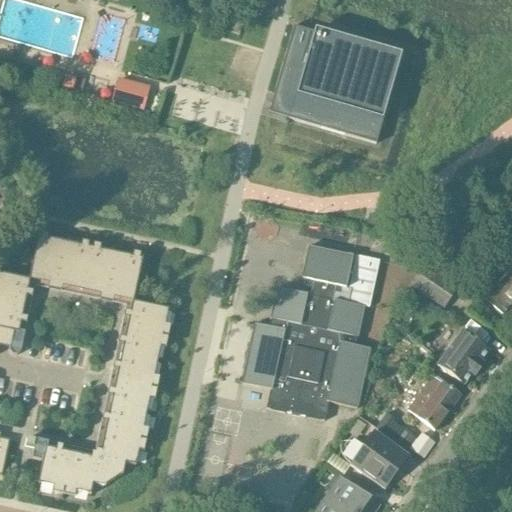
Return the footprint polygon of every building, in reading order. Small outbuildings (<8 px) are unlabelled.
[(219,32),(238,37),(241,25),(222,20),(219,32)] [(292,28),(269,107),(367,135),(377,137),(402,51),(294,20),(292,28)] [(0,65),(60,82),(61,76),(0,59),(0,65)] [(80,94),(83,81),(64,76),(61,89),(80,94)] [(140,110),(146,90),(118,82),(112,102),(140,110)] [(36,239),(27,281),(27,282),(29,282),(53,287),(63,244),(36,239)] [(89,250),(63,244),(53,287),(79,293),(89,250)] [(384,256),(412,263),(415,251),(387,244),(384,256)] [(355,348),(366,297),(374,299),(381,269),(351,262),(352,258),(307,248),(300,281),(305,282),(303,288),(317,291),(315,299),(275,290),(267,328),(253,325),(240,386),(269,392),(265,411),(323,423),(327,405),(356,412),(370,351),(355,348)] [(115,255),(89,250),(79,293),(106,298),(115,255)] [(141,261),(115,255),(106,298),(130,304),(132,304),(141,261)] [(459,288),(428,267),(414,288),(445,309),(459,288)] [(511,311),(511,267),(490,293),(511,311)] [(27,281),(0,275),(0,303),(30,310),(31,309),(29,309),(30,300),(26,299),(29,282),(27,282),(27,281)] [(30,310),(0,303),(0,343),(8,346),(7,354),(9,357),(13,358),(16,356),(19,353),(22,335),(18,334),(21,320),(26,321),(28,311),(30,312),(30,310)] [(132,304),(130,304),(126,322),(122,321),(120,328),(119,328),(118,329),(161,338),(167,311),(132,304)] [(161,338),(118,329),(118,331),(119,331),(117,340),(122,341),(119,356),(156,364),(161,338)] [(462,332),(436,366),(463,386),(471,376),(474,378),(484,365),(481,363),(489,353),(462,332)] [(156,364),(119,356),(115,372),(111,371),(109,380),(108,380),(107,381),(150,390),(156,364)] [(446,414),(459,397),(443,384),(433,377),(420,394),(446,414)] [(150,390),(107,381),(107,382),(109,383),(107,392),(111,393),(108,408),(145,416),(150,390)] [(446,414),(420,394),(407,412),(433,432),(446,414)] [(145,416),(108,408),(105,422),(100,421),(98,431),(97,431),(96,433),(139,442),(145,416)] [(385,414),(375,430),(409,453),(410,451),(424,460),(435,444),(421,435),(416,442),(391,422),(393,419),(385,414)] [(139,442),(96,433),(96,434),(97,435),(96,440),(100,441),(96,462),(111,482),(121,476),(123,466),(134,468),(139,442)] [(407,458),(373,434),(350,467),(384,491),(407,458)] [(34,443),(25,441),(23,450),(32,452),(34,443)] [(72,450),(71,451),(63,449),(62,454),(47,451),(48,446),(34,443),(32,452),(30,461),(41,464),(36,486),(63,491),(72,450)] [(96,462),(80,459),(82,453),(74,452),(74,451),(72,450),(63,491),(90,497),(92,487),(102,489),(111,482),(96,462)] [(376,511),(379,509),(339,480),(316,511),(376,511)]
